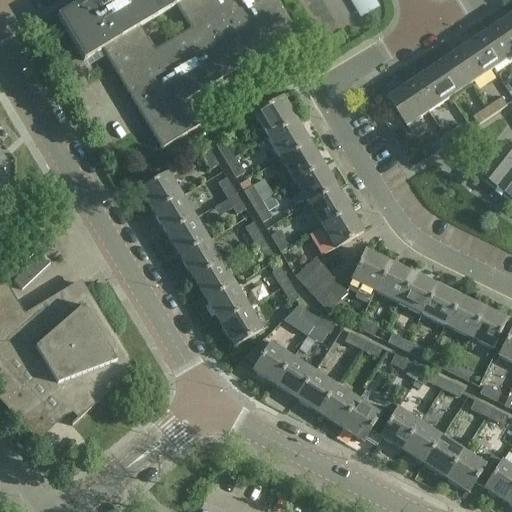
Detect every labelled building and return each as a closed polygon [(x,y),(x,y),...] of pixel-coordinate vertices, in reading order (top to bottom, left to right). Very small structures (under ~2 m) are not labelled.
[(83,0),(57,16),(83,61),(108,46),(115,57),(108,61),(161,149),(199,126),(184,101),(295,34),(275,0),(274,0),(83,0)] [(380,6),(376,0),(350,0),(361,18),(380,6)] [(511,16),(495,28),(511,53),(511,16)] [(511,53),(495,28),(474,42),(493,71),(511,58),(511,53)] [(474,42),(453,56),(472,85),(493,71),(474,42)] [(453,56),(432,70),(451,99),(472,85),(453,56)] [(432,70),(411,84),(430,113),(451,99),(432,70)] [(430,113),(411,84),(388,99),(408,128),(430,113)] [(254,115),(268,138),(296,121),(282,98),(254,115)] [(501,99),(487,108),(492,116),(507,107),(501,99)] [(492,116),(487,108),(473,118),(478,126),(492,116)] [(296,121),(268,138),(281,160),(309,143),(296,121)] [(459,127),(445,137),(450,145),(464,135),(459,127)] [(450,145),(445,137),(430,147),(436,155),(450,145)] [(235,158),(225,143),(217,148),(226,163),(235,158)] [(309,143),(281,160),(295,183),(323,166),(309,143)] [(480,178),(496,191),(511,171),(511,149),(506,145),(480,178)] [(210,171),(218,165),(209,150),(200,155),(210,171)] [(244,174),(235,158),(226,163),(236,179),(244,174)] [(323,166),(295,183),(308,205),(336,188),(323,166)] [(511,171),(496,191),(511,203),(511,171)] [(139,191),(153,214),(181,197),(167,175),(139,191)] [(236,195),(226,179),(218,184),(227,200),(236,195)] [(261,203),(252,187),(244,192),(253,208),(261,203)] [(336,188),(308,205),(321,227),(350,210),(336,188)] [(245,210),(236,195),(227,200),(237,215),(245,210)] [(181,197),(153,214),(166,236),(194,220),(181,197)] [(261,203),(253,208),(262,223),(271,218),(261,203)] [(350,210),(321,227),(335,250),(363,233),(355,219),(350,210)] [(194,220),(166,236),(180,259),(207,242),(194,220)] [(263,239),(253,224),(245,229),(254,244),(263,239)] [(280,253),(288,248),(279,232),(270,237),(280,253)] [(272,255),(263,239),(254,244),(263,260),(272,255)] [(207,242),(180,259),(193,281),(221,264),(207,242)] [(373,293),(388,264),(385,262),(386,260),(377,255),(376,258),(364,252),(346,290),(356,295),(354,298),(364,303),(366,300),(369,301),(373,293)] [(303,286),(323,268),(315,259),(295,278),(303,286)] [(221,264),(193,281),(207,303),(234,287),(221,264)] [(388,264),(373,293),(397,304),(411,275),(388,264)] [(289,284),(280,268),(272,273),(281,289),(289,284)] [(311,295),(331,277),(323,268),(303,286),(311,295)] [(411,275),(397,304),(420,316),(434,287),(411,275)] [(319,303),(339,285),(331,277),(311,295),(319,303)] [(107,335),(93,311),(88,301),(77,284),(21,320),(0,284),(0,397),(38,437),(38,438),(56,422),(55,422),(61,416),(62,416),(63,416),(63,415),(72,411),(79,418),(80,419),(126,376),(127,375),(128,373),(129,371),(129,370),(130,368),(130,367),(130,365),(130,362),(129,361),(127,356),(118,341),(113,332),(107,335)] [(299,299),(289,284),(281,289),(290,304),(299,299)] [(327,312),(347,294),(345,292),(339,285),(319,303),(327,312)] [(234,287),(207,303),(220,326),(248,309),(234,287)] [(434,287),(420,316),(443,327),(458,298),(434,287)] [(458,298),(443,327),(466,338),(481,309),(458,298)] [(248,309),(220,326),(234,348),(261,332),(248,309)] [(481,309),(466,338),(491,350),(505,321),(481,309)] [(317,319),(301,311),(296,320),(312,328),(317,319)] [(333,327),(317,319),(312,328),(329,336),(333,327)] [(373,337),(377,328),(361,320),(356,329),(373,337)] [(497,358),(511,365),(511,328),(497,358)] [(364,342),(348,334),(344,343),(360,351),(364,342)] [(407,343),(391,335),(387,344),(403,352),(407,343)] [(275,387),(292,360),(264,341),(246,359),(257,366),(252,373),(275,387)] [(381,350),(364,342),(360,351),(376,359),(381,350)] [(424,351),(407,343),(403,352),(419,360),(424,351)] [(406,373),(410,364),(394,356),(389,365),(406,373)] [(454,366),(438,358),(433,367),(450,375),(454,366)] [(292,360),(275,387),(296,401),(314,373),(292,360)] [(454,366),(450,375),(466,383),(470,374),(454,366)] [(314,373),(296,401),(318,415),(335,387),(314,373)] [(446,382),(429,374),(425,383),(441,391),(446,382)] [(462,390),(446,382),(441,391),(458,399),(462,390)] [(335,387),(318,415),(339,429),(357,401),(335,387)] [(495,404),(499,395),(483,387),(479,396),(495,404)] [(361,443),(369,431),(378,437),(394,414),(384,408),(379,415),(357,401),(339,429),(351,437),(361,443)] [(490,410),(473,402),(469,411),(485,419),(490,410)] [(378,437),(400,452),(418,424),(396,410),(378,437)] [(506,418),(490,410),(485,419),(502,427),(506,418)] [(418,424),(400,452),(422,466),(440,438),(418,424)] [(440,438),(422,466),(444,480),(462,453),(440,438)] [(482,490),(500,463),(491,457),(484,467),(462,453),(444,480),(466,495),(473,484),(482,490)] [(505,505),(511,493),(511,470),(500,463),(482,490),(505,505)]
